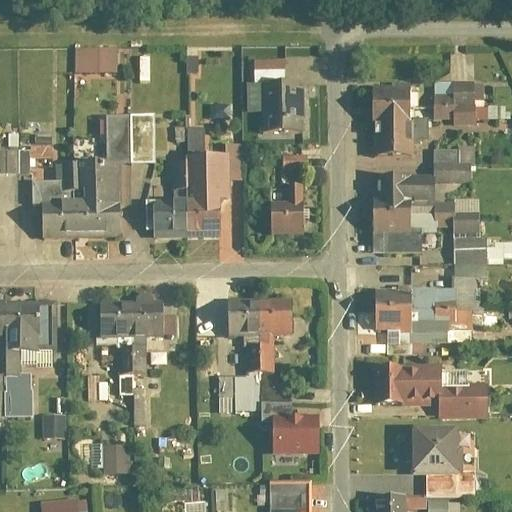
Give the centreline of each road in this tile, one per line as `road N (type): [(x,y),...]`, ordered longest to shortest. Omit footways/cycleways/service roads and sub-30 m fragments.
road 1 (residential): [(511,30),(328,34),(337,272)]
road 2 (residential): [(0,276),(337,272)]
road 3 (track): [(328,34),(0,33)]
road 4 (residential): [(337,272),(340,511)]
